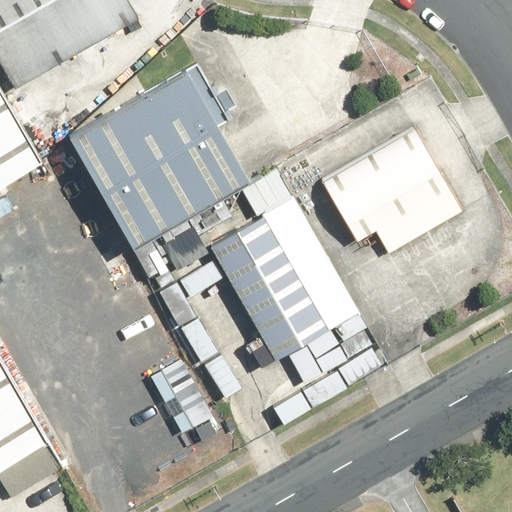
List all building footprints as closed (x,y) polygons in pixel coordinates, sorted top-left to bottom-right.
[(130,30),(112,0),(0,0),(0,78),(10,97),(130,30)] [(228,178),(180,92),(89,143),(137,229),(228,178)] [(0,115),(0,185),(30,169),(0,115)] [(451,190),(414,124),(321,175),(358,241),(451,190)] [(327,335),(260,216),(210,244),(277,363),(327,335)] [(182,241),(149,259),(159,278),(192,260),(182,241)] [(169,305),(204,287),(194,266),(158,283),(169,305)] [(204,287),(169,305),(177,322),(213,306),(204,287)] [(342,329),(323,340),(337,364),(355,354),(342,329)] [(321,341),(302,351),(318,380),(336,371),(321,341)] [(299,353),(283,361),(299,395),(316,387),(299,353)] [(189,358),(169,369),(197,423),(218,412),(189,358)] [(0,468),(40,446),(0,375),(0,468)] [(194,428),(155,447),(166,467),(204,448),(194,428)]
